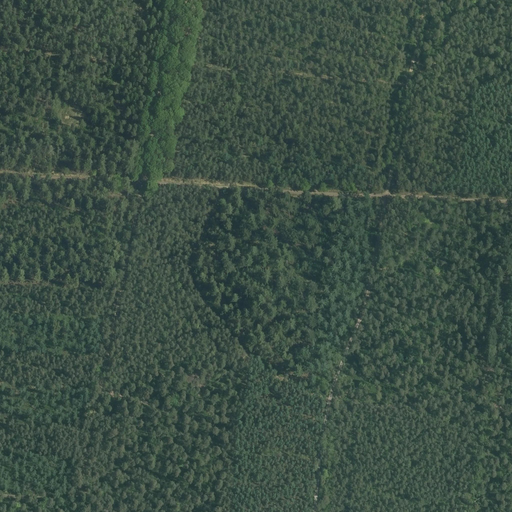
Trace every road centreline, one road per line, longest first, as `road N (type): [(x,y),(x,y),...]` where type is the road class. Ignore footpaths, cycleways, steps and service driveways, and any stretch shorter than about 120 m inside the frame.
road 1 (track): [(314,511),(331,374),(363,298),(419,0)]
road 2 (track): [(511,91),(0,51)]
road 3 (track): [(0,175),(511,203)]
road 4 (track): [(175,0),(77,494)]
road 5 (track): [(511,362),(421,404),(326,399)]
road 6 (track): [(485,381),(465,511)]
